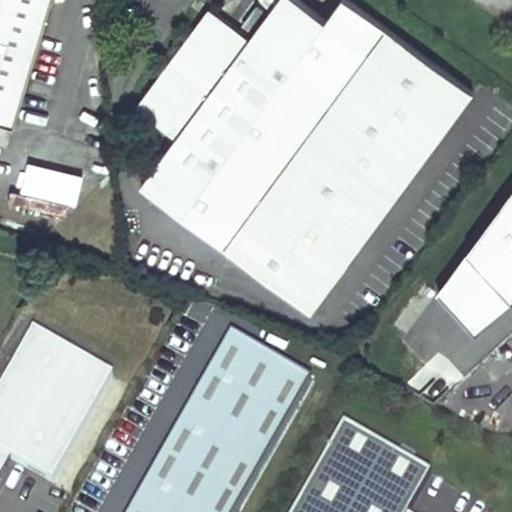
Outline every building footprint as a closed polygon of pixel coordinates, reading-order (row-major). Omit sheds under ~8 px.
[(0,0),(0,121),(17,127),(52,0),(0,0)] [(312,308),(472,89),(350,0),(336,0),(323,19),(297,0),(275,0),(248,40),(206,9),(135,109),(175,140),(143,185),(312,308)] [(511,190),(469,250),(511,296),(511,190)] [(511,296),(469,250),(439,291),(477,333),(511,301),(511,296)] [(36,333),(0,396),(0,483),(13,461),(55,484),(115,378),(36,333)] [(233,338),(133,511),(240,511),(313,384),(233,338)] [(346,427),(297,511),(412,511),(433,476),(411,464),(416,456),(403,448),(398,457),(346,427)]
